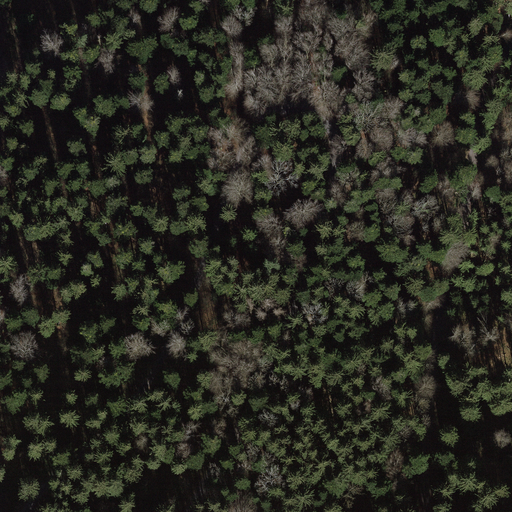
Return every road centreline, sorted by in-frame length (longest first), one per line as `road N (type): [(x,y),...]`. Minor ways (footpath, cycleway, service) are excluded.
road 1 (track): [(189,511),(202,481),(243,432),(297,298),(331,184),(335,138),(321,113),(283,107),(258,121),(239,157),(194,293),(146,386),(24,511)]
road 2 (track): [(428,511),(428,387),(438,327),(481,104),(511,46)]
